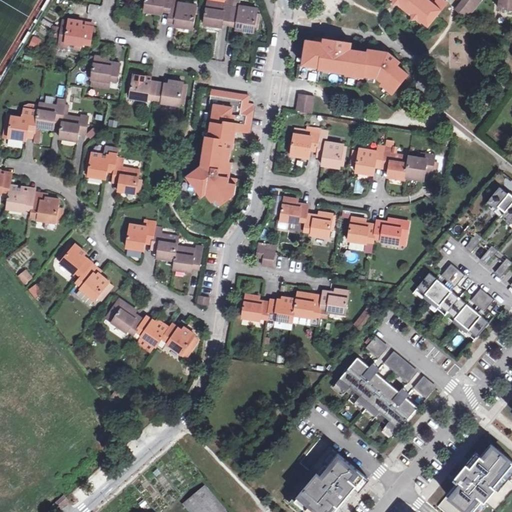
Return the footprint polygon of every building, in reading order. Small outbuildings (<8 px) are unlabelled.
[(164,9),(158,8),(158,0),(134,0),(132,14),(150,17),(150,12),(157,13),(155,26),(161,27),(161,29),(180,32),(183,9),(164,6),(164,9)] [(389,0),(427,29),(446,5),(439,0),(389,0)] [(463,0),(453,12),(456,14),(466,22),(484,0),(463,0)] [(511,10),(511,0),(498,0),(497,11),(511,12),(511,11),(511,10)] [(225,13),(226,9),(226,5),(219,4),(218,11),(225,13)] [(225,13),(218,11),(211,11),(212,8),(194,5),(191,27),(208,29),(209,24),(215,25),(224,26),(223,32),(241,34),(244,12),(226,9),(225,13)] [(54,44),(70,46),(75,47),(76,43),(82,44),(85,29),(73,27),(74,24),(58,22),(57,27),(52,26),(50,35),(56,36),(54,44)] [(56,36),(50,35),(48,48),(69,51),(70,46),(54,44),(56,36)] [(323,45),(314,44),(304,42),(300,66),(297,65),(294,81),(316,85),(318,71),(370,79),(379,87),(377,89),(389,99),(406,78),(395,70),(398,65),(388,57),(382,55),(366,52),(365,54),(348,52),(349,45),(334,43),(334,45),(323,44),(323,45)] [(109,67),(109,71),(103,70),(104,63),(89,61),(86,82),(106,86),(106,83),(112,84),(114,67),(109,67)] [(146,84),(145,88),(140,87),(141,80),(126,77),(123,100),(143,103),(144,100),(156,102),(155,104),(175,107),(178,85),(167,83),(166,87),(146,84)] [(248,135),(251,115),(245,114),(246,105),(246,99),(209,94),(207,108),(209,109),(206,126),(210,127),(207,140),(204,139),(199,168),(185,178),(198,199),(203,196),(209,205),(214,202),(218,208),(232,198),(234,187),(229,186),(230,181),(238,134),(248,135)] [(309,115),(312,100),(298,98),(295,112),(309,115)] [(76,136),(84,138),(87,123),(78,122),(78,124),(61,122),(63,110),(55,109),(55,112),(37,109),(35,121),(22,119),(20,124),(8,123),(5,142),(25,145),(26,141),(27,133),(34,134),(34,132),(51,134),(52,129),(53,125),(60,126),(59,130),(57,145),(74,148),(75,141),(76,136)] [(33,142),(34,134),(27,133),(26,141),(33,142)] [(307,160),(309,153),(310,147),(316,148),(315,153),(323,154),(322,160),(321,169),(338,171),(341,148),(322,145),(323,142),(317,141),(318,135),(304,133),(303,138),(293,137),(289,158),(307,160)] [(425,168),(433,169),(435,155),(427,154),(427,158),(390,152),(390,149),(376,147),(375,150),(359,148),(356,171),(372,173),(373,168),(374,162),(381,163),(389,165),(388,171),(387,176),(405,178),(405,176),(424,178),(424,173),(425,168)] [(120,186),(119,190),(118,196),(137,199),(140,177),(121,174),(122,170),(116,169),(117,161),(110,159),(110,161),(92,159),(91,163),(88,179),(88,182),(106,185),(107,178),(107,175),(114,176),(114,179),(113,185),(120,186)] [(374,162),(373,168),(380,169),(388,171),(389,165),(381,163),(374,162)] [(59,208),(44,205),(43,212),(38,211),(39,207),(31,205),(33,198),(27,197),(27,201),(21,200),(22,196),(22,192),(9,190),(10,181),(2,180),(1,184),(0,183),(0,198),(7,199),(5,215),(21,217),(22,215),(30,216),(28,225),(35,226),(35,229),(56,232),(56,229),(59,212),(59,208)] [(501,188),(488,204),(498,212),(500,209),(506,213),(511,206),(511,196),(510,195),(501,188)] [(43,212),(44,205),(45,200),(33,198),(31,205),(39,207),(38,211),(43,212)] [(310,223),(311,219),(303,218),(305,207),(298,206),(298,210),(293,209),(294,202),(281,200),(277,221),(287,223),(295,224),(295,222),(302,223),(301,232),(301,234),(309,235),(308,236),(326,239),(329,218),(317,216),(316,220),(315,224),(310,223)] [(511,206),(506,213),(503,216),(511,223),(511,206)] [(399,241),(402,221),(402,220),(388,218),(387,225),(383,225),(383,221),(376,220),(375,223),(369,222),(368,226),(362,225),(363,217),(351,215),(347,238),(366,241),(366,238),(373,239),(373,236),(380,237),(379,239),(399,241)] [(402,221),(399,241),(406,242),(409,223),(402,221)] [(295,224),(287,223),(286,230),(301,232),(302,223),(295,222),(295,224)] [(159,252),(158,256),(157,263),(174,266),(172,274),(184,276),(185,268),(197,270),(200,256),(194,255),(195,252),(177,249),(178,242),(161,239),(161,237),(154,235),(154,230),(146,229),(146,233),(129,230),(125,254),(141,257),(143,250),(144,244),(151,246),(150,250),(159,252)] [(478,235),(466,249),(472,254),(484,240),(478,235)] [(60,262),(73,248),(70,246),(57,259),(60,262)] [(58,263),(73,277),(74,275),(78,279),(86,271),(91,266),(83,258),(85,256),(75,246),(73,248),(60,262),(58,263)] [(276,252),(265,250),(266,247),(258,246),(255,258),(263,260),(263,264),(273,265),(276,252)] [(493,247),(481,262),(487,267),(499,252),(493,247)] [(511,262),(508,259),(496,273),(502,279),(511,266),(511,262)] [(452,265),(442,278),(449,283),(459,271),(452,265)] [(91,266),(86,271),(94,279),(96,277),(99,274),(91,266)] [(27,270),(18,276),(24,286),(34,279),(27,270)] [(105,285),(96,277),(94,279),(86,271),(78,279),(75,282),(73,284),(76,287),(75,289),(76,289),(89,302),(92,298),(103,287),(105,285)] [(459,271),(449,283),(456,289),(466,277),(459,271)] [(430,275),(419,289),(433,300),(445,286),(439,281),(438,282),(430,275)] [(29,290),(36,300),(44,294),(36,284),(29,290)] [(453,293),(445,286),(433,300),(448,313),(459,300),(452,294),(453,293)] [(106,290),(103,287),(92,298),(95,302),(106,290)] [(89,302),(76,289),(70,295),(83,308),(89,302)] [(472,302),(478,308),(488,295),(482,290),(472,302)] [(271,301),(264,300),(263,303),(258,302),(259,297),(246,295),(243,316),(260,319),(261,317),(268,318),(268,315),(274,316),(274,319),(294,322),(296,314),(311,316),(312,313),(319,314),(319,318),(328,319),(329,314),(346,316),(350,294),(336,291),(335,300),(330,299),(331,295),(323,293),(322,299),(316,298),(315,302),(311,301),(312,294),(299,292),(298,299),(283,297),(282,303),(277,302),(278,299),(271,298),(271,301)] [(488,295),(478,308),(485,313),(495,301),(488,295)] [(207,308),(208,299),(197,297),(196,306),(207,308)] [(467,306),(459,300),(448,313),(463,326),(475,311),(468,306),(467,306)] [(100,322),(106,325),(118,308),(113,304),(100,322)] [(125,336),(129,339),(131,335),(139,341),(138,342),(144,346),(151,351),(151,350),(156,344),(161,347),(161,350),(175,360),(176,358),(187,344),(189,341),(178,333),(175,338),(170,335),(172,332),(167,329),(164,332),(155,325),(152,330),(141,322),(137,326),(130,321),(128,325),(124,322),(129,315),(118,308),(106,325),(123,338),(125,336)] [(483,318),(475,311),(463,326),(478,338),(489,325),(482,319),(483,318)] [(363,314),(358,321),(364,326),(369,319),(363,314)] [(140,352),(144,346),(138,342),(139,341),(131,335),(129,339),(126,342),(140,352)] [(367,350),(379,360),(389,349),(386,347),(377,340),(376,339),(367,350)] [(158,354),(161,350),(161,347),(156,344),(151,350),(158,354)] [(191,348),(187,344),(176,358),(181,362),(191,348)] [(394,354),(385,365),(409,385),(418,373),(412,368),(398,357),(394,354)] [(360,360),(338,385),(348,393),(353,388),(363,396),(358,403),(378,418),(383,413),(392,422),(388,427),(398,435),(419,410),(408,400),(407,399),(398,409),(393,405),(401,395),(401,394),(378,375),(377,375),(368,385),(363,381),(372,370),(371,369),(360,360)] [(374,365),(371,369),(372,370),(363,381),(368,385),(377,375),(378,375),(381,371),(374,365)] [(424,378),(415,390),(427,400),(437,389),(433,385),(426,380),(424,378)] [(404,390),(401,394),(401,395),(393,405),(398,409),(407,399),(408,400),(411,396),(404,390)] [(459,484),(438,508),(442,511),(498,511),(511,495),(511,462),(492,445),(472,470),(469,466),(463,473),(456,482),(459,484)] [(302,464),(276,494),(298,511),(337,511),(347,501),(366,479),(330,448),(311,472),(302,464)] [(180,511),(221,511),(201,490),(178,510),(180,511)] [(54,506),(59,511),(68,503),(62,498),(54,506)]
